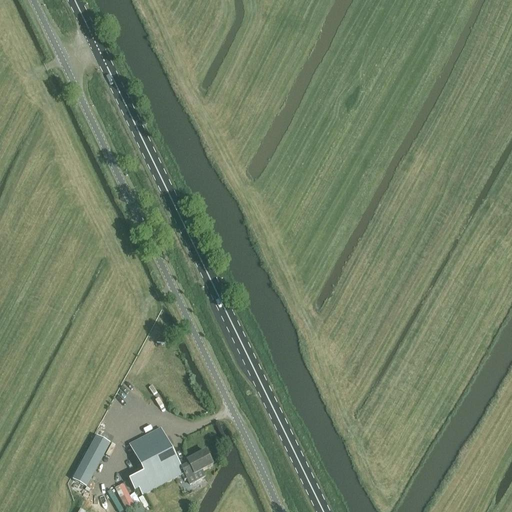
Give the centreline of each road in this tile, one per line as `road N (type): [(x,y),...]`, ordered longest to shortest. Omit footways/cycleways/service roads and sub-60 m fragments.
road 1 (primary): [(323,511),(74,0)]
road 2 (unclassified): [(280,511),(34,0)]
